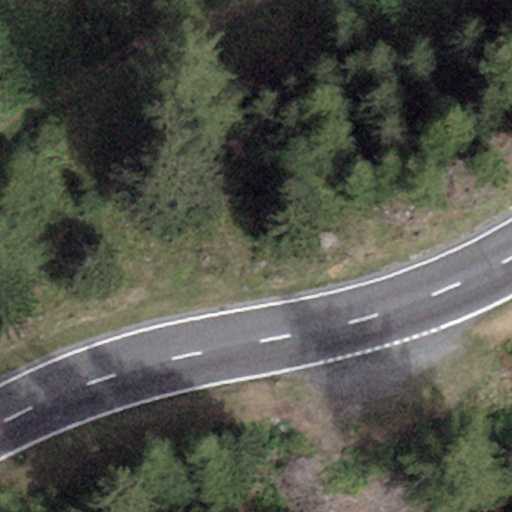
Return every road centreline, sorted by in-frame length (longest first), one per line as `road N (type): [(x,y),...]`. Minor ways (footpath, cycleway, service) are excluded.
road 1 (primary): [(511,259),(339,321),(167,358),(0,420)]
road 2 (track): [(263,0),(0,184)]
